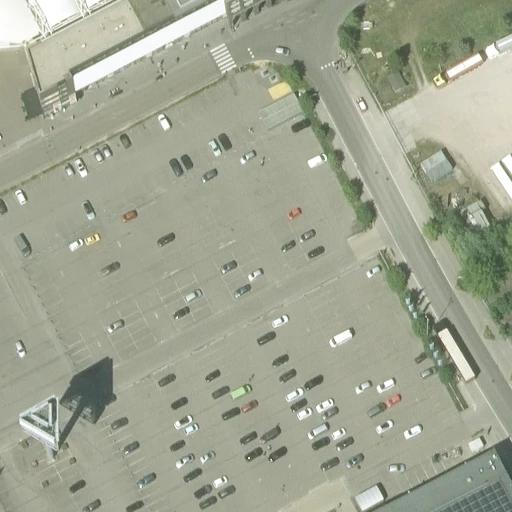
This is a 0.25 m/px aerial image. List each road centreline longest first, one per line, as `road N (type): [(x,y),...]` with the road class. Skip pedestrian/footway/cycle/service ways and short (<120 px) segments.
road 1 (unclassified): [(511,414),(292,20)]
road 2 (unclassified): [(292,20),(0,174)]
